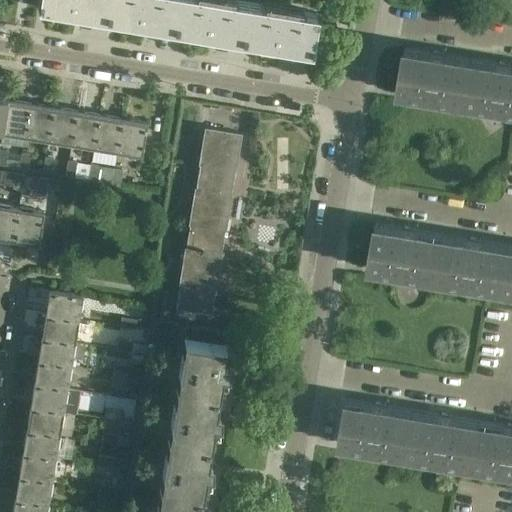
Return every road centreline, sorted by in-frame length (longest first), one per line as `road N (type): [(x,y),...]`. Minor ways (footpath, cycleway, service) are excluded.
road 1 (residential): [(351,104),(0,46)]
road 2 (residential): [(306,375),(511,405)]
road 3 (residential): [(306,375),(335,197)]
road 4 (residential): [(335,197),(511,226)]
road 5 (residential): [(365,15),(511,42)]
road 6 (residential): [(283,511),(306,375)]
